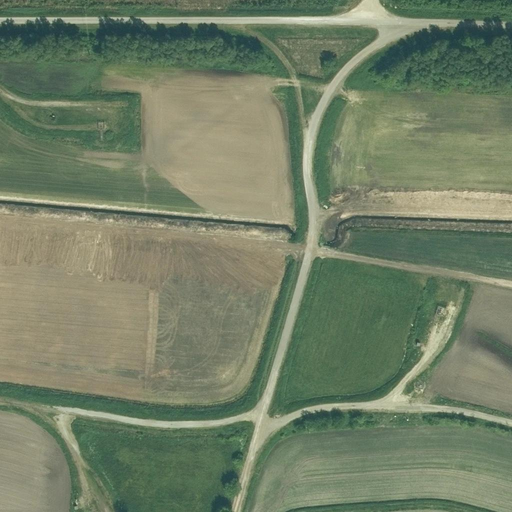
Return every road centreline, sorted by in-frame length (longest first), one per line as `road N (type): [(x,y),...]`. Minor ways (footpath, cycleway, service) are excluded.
road 1 (track): [(425,23),(382,33),(356,51),(314,112),(306,149),(309,231),(231,511)]
road 2 (unclassified): [(511,27),(219,15),(0,18)]
road 3 (track): [(258,415),(199,427),(154,425),(0,403)]
road 4 (track): [(250,442),(317,409),(375,407),(423,361),(436,319)]
road 5 (track): [(304,248),(511,286)]
road 6 (track): [(375,407),(511,424)]
road 7 (track): [(343,511),(436,504),(467,511)]
